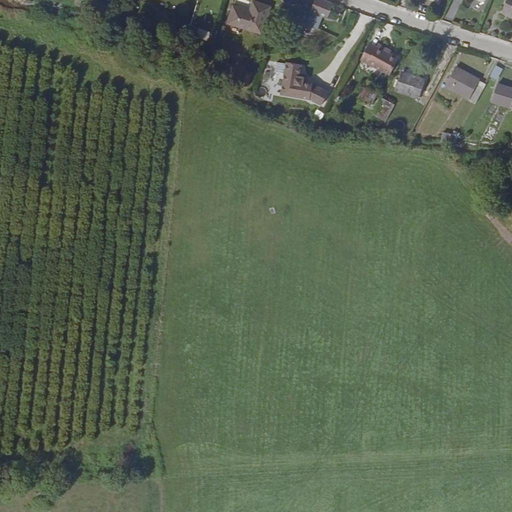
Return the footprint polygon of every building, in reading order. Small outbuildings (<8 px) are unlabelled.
[(333,4),(324,0),(314,0),(309,14),(326,21),(333,4)] [(511,0),(508,0),(503,15),(511,18),(511,0)] [(273,6),(269,5),(256,1),(253,10),(235,4),(230,21),(264,32),(273,8),(273,6)] [(400,56),(391,51),(386,49),(388,47),(380,42),(378,45),(371,41),(362,57),(390,73),(400,56)] [(285,61),(277,92),(306,99),(318,107),(325,94),(309,85),(299,82),(301,78),(296,77),(300,64),(285,61)] [(503,69),(497,65),(492,75),(498,79),(503,69)] [(447,84),(477,101),(486,84),(480,80),(481,79),(457,66),(447,84)] [(425,81),(402,74),(397,90),(419,98),(425,81)] [(511,87),(499,84),(494,100),(511,105),(511,87)] [(365,87),(360,95),(372,103),(377,94),(365,87)] [(395,103),(383,96),(374,112),(386,119),(395,103)] [(451,104),(439,96),(435,102),(447,110),(451,104)] [(466,369),(464,355),(452,357),(454,370),(466,369)]
